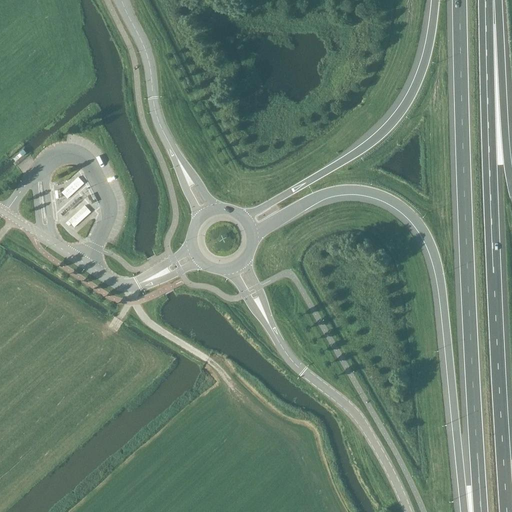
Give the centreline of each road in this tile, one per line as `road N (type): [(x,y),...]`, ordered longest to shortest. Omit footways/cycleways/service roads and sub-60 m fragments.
road 1 (motorway): [(506,511),(484,0)]
road 2 (motorway): [(460,0),(480,511)]
road 3 (motorway): [(254,238),(314,198),(343,189),(393,201),(418,223),(442,291),(464,511)]
road 4 (motorway): [(435,0),(422,71),(395,119),(245,220)]
road 5 (tertiary): [(407,511),(358,417),(294,363),(237,269)]
road 6 (tertiary): [(206,216),(161,129),(144,47),(120,0)]
road 7 (tertiary): [(197,258),(121,285),(0,211)]
road 8 (motorway): [(511,186),(488,0)]
